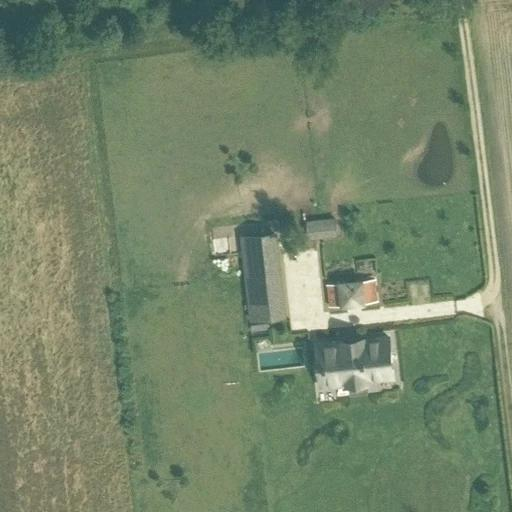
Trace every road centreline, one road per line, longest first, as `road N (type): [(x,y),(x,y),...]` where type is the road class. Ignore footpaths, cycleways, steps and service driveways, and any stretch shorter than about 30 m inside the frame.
road 1 (track): [(456,0),(511,422)]
road 2 (track): [(296,324),(497,302)]
